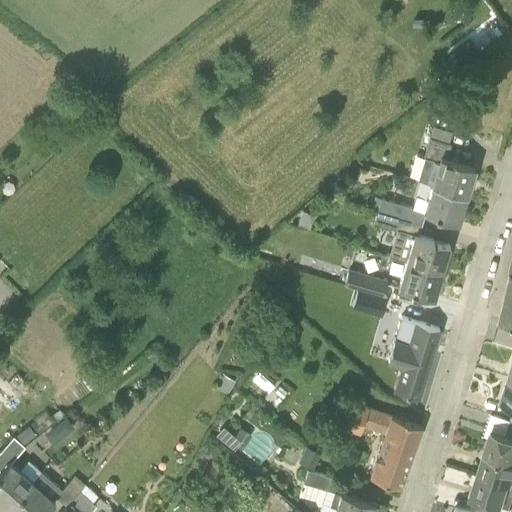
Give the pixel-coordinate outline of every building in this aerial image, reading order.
[(465,93),(475,85),(466,74),(456,83),(465,93)] [(430,183),(464,192),(473,164),(446,156),(450,141),(429,135),(423,155),(437,160),(430,183)] [(426,197),(422,209),(456,219),(464,192),(430,183),(426,197)] [(377,208),(415,220),(419,208),(380,196),(380,197),(377,208)] [(404,258),(441,269),(449,243),(412,232),(415,220),(377,208),(372,222),(396,229),(388,254),(404,259),(404,258)] [(299,222),(309,225),(313,212),(302,209),(299,222)] [(403,261),(396,284),(433,295),(441,269),(404,258),(404,259),(403,261)] [(511,259),(510,269),(498,318),(511,320),(511,259)] [(357,285),(382,293),(387,277),(348,266),(347,271),(344,280),(357,285)] [(386,294),(382,293),(357,285),(354,294),(351,304),(380,313),(386,294)] [(402,363),(394,389),(417,396),(438,325),(415,318),(407,346),(392,341),(387,359),(402,363)] [(216,385),(228,392),(236,379),(224,372),(216,385)] [(511,411),(510,416),(511,417),(511,377),(508,376),(501,397),(511,400),(511,411)] [(274,391),(282,397),(287,391),(279,385),(274,391)] [(368,473),(400,484),(421,424),(391,413),(392,411),(347,397),(338,423),(359,430),(360,425),(382,432),(368,473)] [(55,439),(76,424),(68,413),(48,429),(55,439)] [(484,451),(511,459),(511,417),(510,416),(505,432),(491,427),(484,451)] [(0,497),(9,505),(40,469),(28,458),(19,468),(10,460),(24,444),(12,434),(0,447),(0,497)] [(303,449),(312,454),(315,449),(305,444),(303,449)] [(511,459),(484,451),(477,471),(511,482),(511,477),(511,459)] [(325,485),(329,486),(332,474),(306,466),(303,479),(325,485)] [(16,511),(43,511),(55,499),(53,497),(55,495),(66,504),(82,485),(71,475),(61,487),(40,469),(9,505),(16,511)] [(470,494),(501,505),(501,504),(508,506),(511,495),(510,494),(511,488),(511,482),(477,471),(470,494)] [(87,511),(95,503),(92,500),(98,493),(84,482),(82,485),(66,504),(59,511),(87,511)] [(374,511),(378,501),(352,493),(338,490),(331,511),(374,511)]
